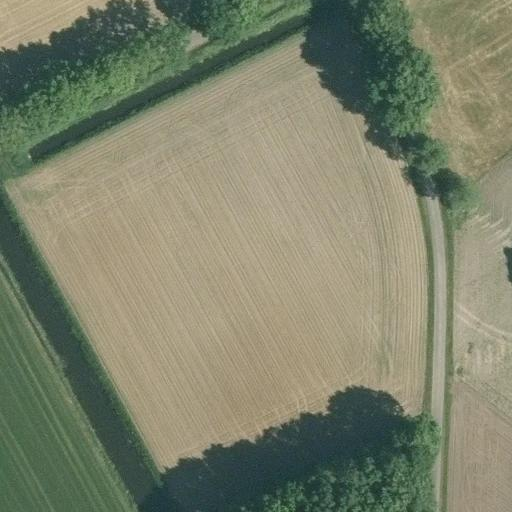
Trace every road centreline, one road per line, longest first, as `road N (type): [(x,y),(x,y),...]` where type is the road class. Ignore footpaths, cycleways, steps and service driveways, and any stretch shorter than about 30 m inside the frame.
road 1 (unclassified): [(432,511),(440,271),(432,207),(360,0)]
road 2 (unclassified): [(0,136),(269,0)]
